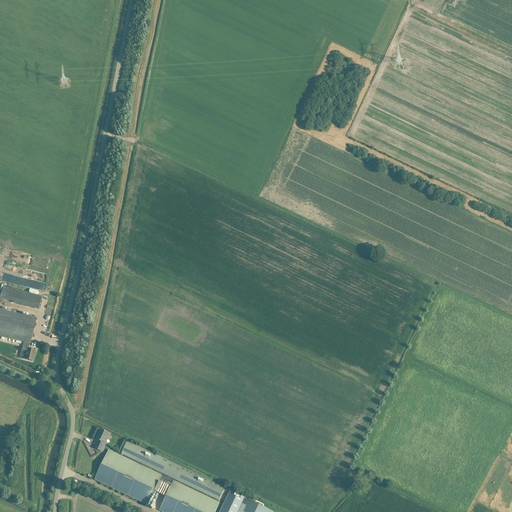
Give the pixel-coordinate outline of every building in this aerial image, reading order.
[(3,286),(0,297),(0,298),(39,309),(42,297),(3,286)] [(0,336),(30,344),(36,318),(0,309),(0,336)] [(21,352),(19,358),(24,359),(32,361),(35,351),(26,349),(26,348),(22,347),(21,352)] [(104,444),(109,434),(100,430),(95,440),(98,441),(94,448),(102,452),(105,444),(104,444)] [(161,511),(213,511),(225,489),(127,442),(120,456),(110,451),(96,481),(147,505),(153,491),(164,497),(161,503),(164,505),(161,511)] [(230,491),(220,511),(238,511),(244,499),(245,498),(230,491)] [(271,511),(244,499),(238,511),(271,511)]
